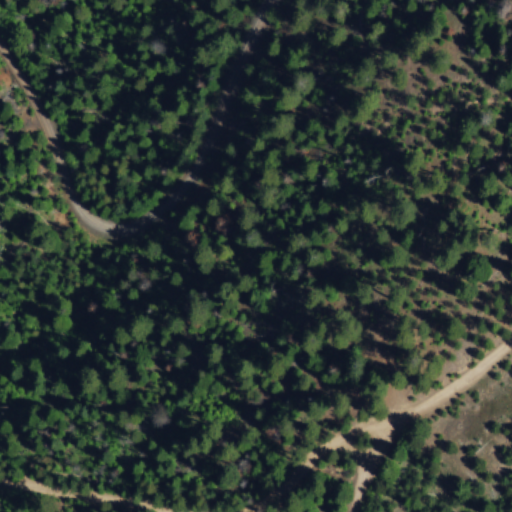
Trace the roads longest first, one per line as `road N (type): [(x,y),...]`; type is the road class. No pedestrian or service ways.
road 1 (residential): [(16,0),(77,92),(77,164),(107,217),(154,229),(184,193),(226,56),(269,0),(392,422),(355,511)]
road 2 (track): [(392,422),(331,444),(248,511),(156,508),(0,483)]
